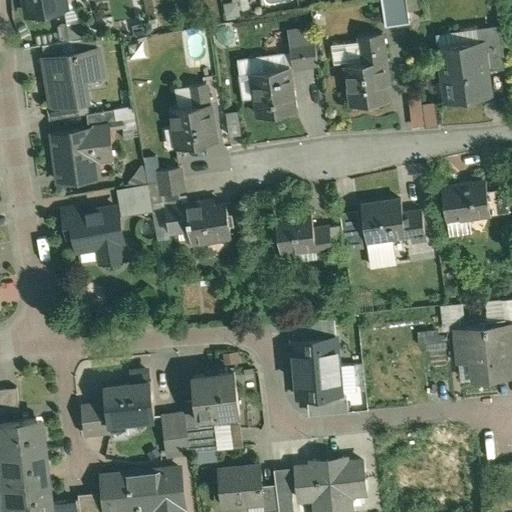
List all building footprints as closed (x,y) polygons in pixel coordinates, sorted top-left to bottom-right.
[(27,0),(30,13),(36,17),(46,15),(50,10),(66,7),(65,0),(27,0)] [(407,0),(383,0),(386,25),(411,22),(407,0)] [(501,24),(488,26),(492,58),(506,56),(501,24)] [(385,32),(361,35),(365,62),(389,59),(385,32)] [(316,40),(290,43),(294,67),(320,63),(316,40)] [(484,41),(441,46),(445,81),(449,80),(452,98),(448,99),(448,100),(488,94),(484,70),(488,70),(484,41)] [(99,48),(46,56),(46,58),(51,57),(55,84),(52,85),(56,105),(81,99),(81,101),(90,99),(85,74),(101,70),(103,76),(104,76),(99,48)] [(365,62),(349,64),(354,103),(387,98),(385,84),(392,83),(389,59),(365,62)] [(290,68),(254,73),(260,115),(297,109),(295,97),(296,97),(293,78),(291,78),(290,68)] [(208,82),(192,85),(196,105),(211,102),(208,82)] [(56,105),(50,106),(52,119),(84,113),(81,101),(81,99),(56,105)] [(405,100),(407,125),(432,124),(431,99),(405,100)] [(196,105),(173,109),(179,146),(218,140),(211,102),(196,105)] [(116,108),(89,112),(91,126),(110,123),(110,125),(118,124),(116,108)] [(91,126),(56,131),(58,148),(60,147),(61,161),(59,161),(62,181),(100,176),(96,151),(113,149),(110,125),(110,123),(91,126)] [(181,165),(159,168),(161,181),(183,178),(181,165)] [(183,178),(161,181),(163,193),(185,190),(183,178)] [(488,179),(445,185),(449,218),(492,212),(489,191),(488,179)] [(508,188),(489,191),(492,212),(511,210),(508,188)] [(402,198),(364,204),(369,237),(412,231),(409,210),(404,211),(402,198)] [(214,199),(187,203),(191,227),(193,242),(233,235),(227,203),(215,205),(214,199)] [(187,203),(166,207),(170,230),(191,227),(187,203)] [(118,206),(80,213),(79,206),(65,208),(69,227),(76,226),(80,247),(101,244),(104,259),(123,256),(120,240),(124,240),(118,206)] [(423,208),(409,210),(412,231),(413,239),(427,237),(423,208)] [(314,212),(278,217),(283,250),(317,246),(318,245),(316,226),(314,212)] [(343,223),(331,224),(335,248),(346,246),(343,223)] [(331,224),(316,226),(318,245),(317,246),(317,250),(335,248),(331,224)] [(511,297),(503,298),(505,322),(511,321),(511,297)] [(440,324),(459,321),(456,301),(437,304),(440,324)] [(294,348),(340,345),(338,319),(292,322),(294,348)] [(511,321),(505,322),(459,327),(462,352),(476,350),(478,376),(511,372),(511,321)] [(294,348),(297,393),(344,390),(340,345),(294,348)] [(235,368),(193,373),(198,416),(241,412),(235,368)] [(134,381),(106,384),(108,401),(110,421),(111,421),(157,416),(152,379),(151,379),(150,369),(132,371),(134,381)] [(18,385),(7,386),(9,411),(21,409),(18,385)] [(7,386),(0,387),(0,411),(9,411),(7,386)] [(108,401),(83,404),(86,432),(112,429),(111,421),(110,421),(108,401)] [(186,410),(164,413),(166,436),(189,433),(188,425),(186,410)] [(38,417),(0,420),(0,423),(1,423),(4,451),(0,450),(0,452),(48,448),(46,431),(39,432),(38,417)] [(216,422),(188,425),(189,433),(191,450),(219,447),(216,422)] [(48,448),(0,452),(0,454),(5,454),(8,482),(1,483),(1,485),(51,480),(51,478),(45,478),(43,465),(49,465),(48,448)] [(316,463),(298,465),(300,497),(319,496),(320,511),(351,511),(349,493),(368,491),(365,459),(346,461),(346,455),(343,455),(343,457),(319,459),(318,457),(315,458),(316,463)] [(261,462),(220,467),(224,504),(263,500),(265,500),(263,484),(261,462)] [(185,511),(181,466),(105,473),(107,490),(109,511),(118,511),(143,509),(142,500),(155,498),(157,509),(155,509),(155,511),(185,511)] [(51,480),(1,485),(1,487),(8,486),(10,511),(47,511),(55,511),(53,493),(49,494),(48,482),(52,481),(51,480)] [(277,482),(263,484),(265,500),(263,500),(264,510),(280,508),(277,482)] [(109,511),(107,490),(94,491),(96,511),(109,511)] [(96,511),(94,491),(80,493),(82,511),(96,511)] [(81,511),(80,497),(69,498),(69,511),(81,511)]
